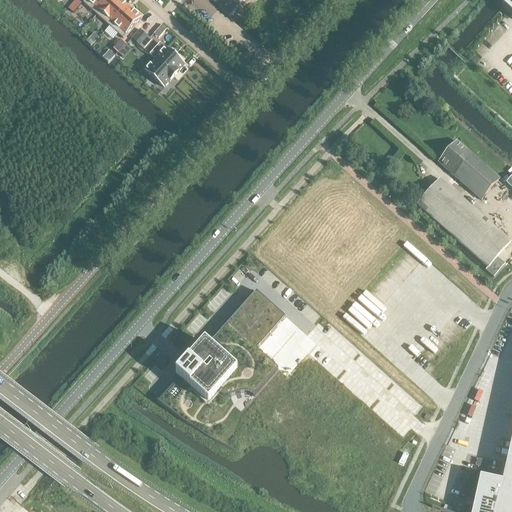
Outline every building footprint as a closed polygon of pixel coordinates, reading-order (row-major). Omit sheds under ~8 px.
[(86,0),(83,4),(96,15),(110,0),(86,0)] [(110,0),(96,15),(110,27),(128,7),(120,0),(110,0)] [(211,0),(230,16),(243,0),(211,0)] [(511,0),(507,0),(501,7),(511,16),(511,0)] [(77,1),(69,10),(73,14),(81,5),(77,1)] [(128,7),(110,27),(123,39),(141,19),(128,7)] [(158,39),(166,30),(161,26),(153,35),(158,39)] [(140,31),(132,40),(136,44),(145,35),(140,31)] [(90,47),(99,37),(94,33),(85,43),(90,47)] [(145,35),(136,44),(143,50),(151,40),(145,35)] [(121,41),(113,50),(117,53),(118,54),(126,45),(121,41)] [(124,59),(132,50),(127,45),(119,54),(124,59)] [(160,45),(150,56),(155,61),(174,77),(184,66),(166,49),(160,45)] [(108,64),(115,56),(109,51),(102,58),(108,64)] [(155,61),(145,72),(164,88),(174,77),(155,61)] [(458,143),(440,163),(439,164),(480,202),(499,180),(458,143)] [(427,197),(424,200),(418,207),(481,263),(487,269),(488,270),(496,277),(505,266),(497,259),(511,244),(503,237),(441,182),(427,197)] [(342,189),(278,262),(374,345),(415,299),(436,318),(459,292),(342,189)] [(278,370),(257,351),(285,318),(256,293),(209,346),(208,346),(205,343),(204,343),(203,345),(197,351),(196,353),(195,353),(195,354),(176,375),(176,376),(179,379),(180,380),(169,392),(159,403),(169,410),(170,411),(180,400),(190,389),(208,405),(209,405),(218,394),(219,395),(221,396),(223,397),(225,398),(227,398),(229,398),(231,397),(234,396),(236,396),(238,395),(240,394),(243,393),(245,393),(247,394),(249,394),(251,395),(254,397),(278,370)] [(309,389),(320,371),(309,365),(299,383),(309,389)] [(311,392),(322,398),(332,380),(320,374),(311,392)] [(432,508),(432,509),(439,511),(441,511),(511,511),(511,439),(502,483),(480,478),(472,511),(445,511),(442,511),(432,508)] [(485,469),(487,462),(477,459),(475,466),(485,469)]
